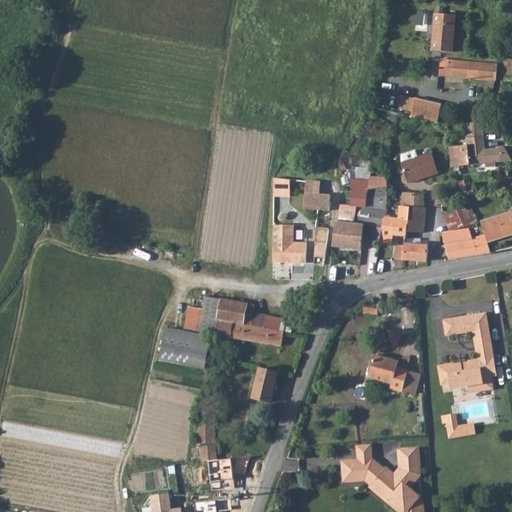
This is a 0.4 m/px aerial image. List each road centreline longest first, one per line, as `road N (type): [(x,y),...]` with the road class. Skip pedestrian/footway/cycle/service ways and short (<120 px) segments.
road 1 (residential): [(511,257),(368,285),(333,305),(254,511)]
road 2 (track): [(0,306),(48,222),(38,122),(73,0)]
road 3 (track): [(44,228),(94,256),(342,297)]
road 4 (unknown): [(122,511),(157,337),(186,274)]
road 5 (track): [(44,228),(0,416)]
